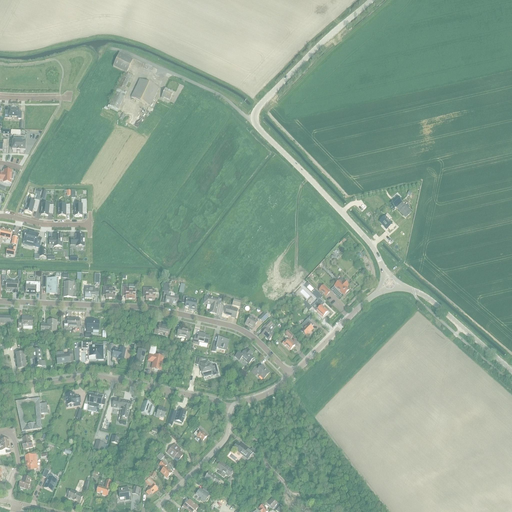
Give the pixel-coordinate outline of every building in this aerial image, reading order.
[(123,92),(131,75),(126,73),(133,59),(119,53),(113,67),(125,72),(117,89),(123,92)] [(150,106),(159,88),(140,79),(131,98),(150,106)] [(165,89),(161,98),(163,99),(164,98),(170,101),(174,93),(165,89)] [(118,109),(124,97),(115,93),(110,105),(118,109)] [(5,111),(4,118),(8,118),(8,116),(18,116),(18,119),(21,119),(22,112),(19,111),(19,109),(8,108),(8,111),(5,111)] [(20,150),(25,150),(26,142),(25,142),(25,139),(13,138),(13,141),(12,141),(12,150),(17,150),(20,150)] [(11,175),(12,171),(6,171),(4,171),(4,172),(0,172),(0,181),(3,182),(3,183),(11,183),(11,179),(13,179),(13,175),(11,175)] [(394,208),(401,201),(397,197),(390,203),(394,208)] [(37,211),(39,201),(34,200),(34,202),(28,200),(25,211),(32,213),(32,209),(34,210),(37,211)] [(86,213),(86,200),(81,200),(81,205),(75,205),(75,216),(82,216),(82,212),(83,212),(83,213),(86,213)] [(405,217),(411,212),(406,207),(408,206),(406,204),(404,205),(403,203),(397,208),(405,217)] [(53,213),(53,205),(42,204),(41,215),(48,216),(48,212),(50,212),(50,213),(53,213)] [(70,213),(70,205),(59,205),(58,216),(65,216),(65,212),(67,212),(67,213),(70,213)] [(386,215),(379,222),(381,225),(382,224),(383,225),(383,226),(386,229),(387,228),(391,225),(387,221),(389,219),(386,215)] [(1,229),(0,232),(0,237),(12,240),(11,244),(16,245),(17,238),(13,237),(11,237),(12,231),(1,229)] [(40,245),(41,239),(38,238),(39,234),(26,231),(23,241),(23,244),(32,246),(39,248),(40,245)] [(62,247),(62,235),(54,235),(54,239),(49,239),(49,245),(54,245),(54,247),(62,247)] [(84,235),(76,235),(76,238),(71,238),(71,245),(76,245),(76,247),(84,247),(84,235)] [(39,255),(34,255),(34,259),(39,259),(39,256),(40,256),(40,257),(45,257),(45,250),(40,249),(40,255),(39,255)] [(2,276),(2,286),(6,286),(6,290),(14,290),(14,293),(18,293),(18,290),(18,282),(6,281),(7,276),(2,276)] [(57,279),(48,279),(48,276),(43,276),(43,288),(46,288),(46,294),(57,294),(57,279)] [(343,295),(349,290),(346,287),(348,286),(342,279),(334,287),(331,290),(339,298),(342,294),(343,295)] [(26,286),(26,294),(32,295),(32,296),(36,296),(36,292),(40,293),(40,283),(26,282),(26,286)] [(72,298),(73,283),(64,282),(64,290),(64,292),(63,297),(72,298)] [(129,285),(129,287),(126,287),(126,285),(123,285),(122,296),(126,297),(125,300),(135,300),(136,285),(129,285)] [(115,299),(115,290),(112,290),(112,287),(103,286),(102,296),(106,296),(105,299),(115,299)] [(325,296),(330,292),(324,286),(319,290),(325,296)] [(95,289),(95,287),(85,287),(85,298),(91,298),(91,295),(98,296),(99,290),(95,289)] [(155,301),(155,291),(152,291),(152,288),(143,288),(142,297),(146,297),(145,300),(155,301)] [(176,305),(178,297),(167,294),(168,291),(165,290),(163,297),(166,298),(165,304),(169,304),(169,303),(176,305)] [(191,310),(194,310),(197,301),(188,299),(186,296),(183,296),(182,303),(186,304),(185,307),(191,308),(191,310)] [(216,314),(219,300),(208,298),(209,297),(205,296),(203,304),(207,305),(207,304),(211,305),(209,313),(216,314)] [(232,305),(239,307),(241,301),(233,299),(232,305)] [(323,317),(328,312),(320,305),(323,302),(319,299),(314,304),(318,309),(316,310),(323,317)] [(235,318),(237,310),(227,307),(225,315),(231,316),(231,317),(235,318)] [(262,322),(268,316),(265,313),(259,319),(262,322)] [(13,326),(14,318),(10,318),(10,316),(0,315),(0,323),(10,324),(10,325),(13,326)] [(253,328),(257,321),(250,316),(245,323),(253,328)] [(32,326),(32,319),(26,318),(26,317),(22,317),(22,321),(19,320),(18,328),(23,328),(23,326),(32,326)] [(79,327),(80,319),(68,318),(68,322),(64,322),(64,329),(68,329),(68,326),(79,327)] [(98,330),(99,322),(91,321),(91,319),(87,319),(87,333),(86,333),(85,338),(90,338),(91,333),(92,333),(93,330),(98,330)] [(56,331),(56,321),(48,321),(48,325),(41,324),(41,331),(56,331)] [(155,327),(154,333),(157,334),(158,332),(165,333),(169,334),(170,327),(165,326),(165,325),(159,324),(158,328),(155,327)] [(306,336),(315,327),(313,325),(311,327),(308,324),(301,331),(306,336)] [(268,340),(274,335),(268,328),(269,327),(267,325),(263,329),(265,331),(261,335),(263,337),(264,336),(268,340)] [(189,339),(191,331),(179,328),(178,332),(175,331),(173,339),(177,339),(177,335),(186,337),(185,338),(189,339)] [(288,330),(284,333),(290,339),(293,336),(288,330)] [(208,344),(210,336),(202,334),(203,333),(199,332),(198,336),(195,336),(193,343),(199,344),(199,342),(208,344)] [(226,351),(229,340),(218,337),(217,345),(213,344),(211,351),(216,352),(217,348),(226,351)] [(291,350),(295,345),(289,339),(285,343),(284,341),(282,343),(285,346),(286,345),(291,350)] [(89,361),(104,360),(104,346),(92,346),(92,343),(82,343),(82,349),(88,349),(89,361)] [(160,370),(163,357),(155,355),(156,347),(151,346),(149,356),(154,357),(152,369),(160,370)] [(124,360),(126,349),(121,348),(120,350),(114,349),(113,355),(119,356),(118,359),(124,360)] [(142,364),(145,351),(139,349),(136,363),(142,364)] [(254,358),(251,355),(252,354),(247,349),(246,350),(245,350),(242,354),(240,351),(235,357),(237,359),(240,356),(248,364),(254,358)] [(35,367),(42,366),(40,350),(31,351),(31,356),(34,356),(35,367)] [(69,354),(64,355),(64,351),(56,352),(57,364),(70,362),(70,358),(73,357),(72,350),(68,351),(69,354)] [(19,369),(26,368),(24,353),(16,355),(17,362),(18,362),(19,369)] [(202,359),(200,366),(201,366),(201,367),(200,367),(202,373),(203,377),(217,374),(215,365),(211,366),(210,365),(208,365),(208,366),(207,363),(208,360),(202,359)] [(263,379),(269,373),(262,365),(259,368),(256,366),(251,371),(255,376),(257,374),(263,379)] [(80,403),(79,396),(74,397),(74,394),(65,395),(65,398),(64,398),(65,402),(66,402),(66,405),(73,404),(74,407),(80,406),(80,403)] [(89,402),(90,403),(89,406),(94,407),(94,404),(101,405),(104,405),(105,400),(102,399),(103,396),(90,394),(89,402)] [(21,431),(41,429),(40,412),(47,411),(47,403),(40,404),(39,398),(16,402),(21,431)] [(114,399),(113,407),(121,409),(121,407),(124,407),(122,416),(123,416),(126,417),(127,417),(130,402),(114,399)] [(143,401),(140,412),(149,415),(149,414),(152,415),(155,407),(152,406),(152,404),(143,401)] [(165,418),(167,411),(162,409),(163,408),(160,407),(156,417),(160,418),(160,417),(165,418)] [(182,423),(183,419),(184,419),(185,417),(184,416),(185,413),(179,410),(178,413),(172,411),(168,422),(172,423),(173,420),(179,422),(178,423),(181,424),(182,423)] [(204,440),(207,437),(200,431),(196,427),(192,431),(196,435),(191,440),(198,446),(201,443),(201,444),(204,440)] [(22,443),(23,449),(32,448),(31,441),(30,441),(29,437),(23,438),(24,443),(22,443)] [(9,439),(0,440),(0,443),(0,445),(0,444),(0,447),(1,448),(1,450),(0,450),(0,454),(6,454),(11,453),(9,439)] [(97,441),(94,449),(101,451),(103,443),(97,441)] [(256,455),(258,452),(252,448),(250,450),(242,444),(241,445),(238,442),(233,448),(247,459),(252,453),(256,455)] [(179,459),(183,455),(177,450),(180,448),(175,444),(167,453),(173,458),(175,456),(179,459)] [(36,455),(25,456),(26,464),(27,463),(28,471),(34,470),(34,469),(38,469),(36,455)] [(167,478),(172,473),(165,467),(167,465),(162,461),(159,464),(163,468),(162,468),(163,469),(160,472),(167,478)] [(224,474),(228,477),(233,471),(220,463),(217,461),(214,466),(217,468),(216,468),(219,471),(218,473),(222,476),(224,474)] [(217,485),(220,481),(208,473),(204,479),(212,484),(214,482),(217,485)] [(21,481),(19,487),(28,490),(30,484),(29,483),(30,478),(24,476),(23,481),(21,481)] [(43,488),(52,492),(57,480),(57,479),(53,477),(53,478),(49,476),(43,488)] [(98,486),(98,487),(97,486),(96,489),(97,489),(96,492),(102,494),(101,495),(106,496),(107,495),(107,496),(109,489),(111,481),(107,480),(104,488),(98,486)] [(152,494),(156,491),(159,488),(156,486),(155,487),(154,485),(153,482),(149,483),(150,486),(147,489),(148,490),(146,492),(149,495),(151,493),(152,494)] [(129,496),(130,496),(129,493),(128,493),(127,487),(118,488),(119,498),(129,497),(129,496)] [(200,488),(195,494),(201,498),(200,499),(204,502),(212,492),(207,489),(204,487),(202,490),(200,488)] [(79,504),(83,495),(80,494),(80,495),(77,494),(78,493),(74,492),(71,491),(68,497),(77,502),(76,503),(79,504)] [(186,504),(185,503),(182,506),(189,511),(193,511),(194,511),(195,511),(198,508),(189,500),(186,504)] [(272,508),(276,504),(272,500),(268,504),(272,508)]
